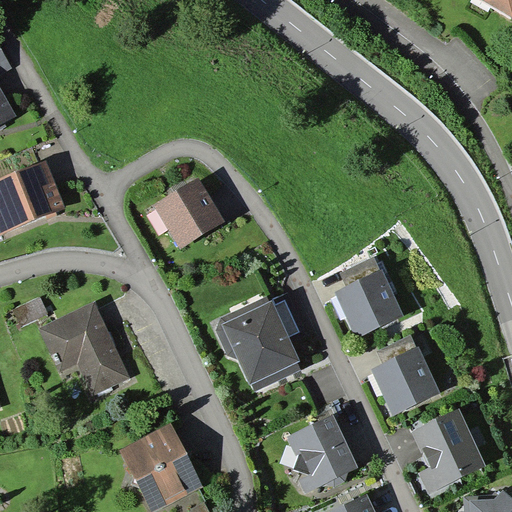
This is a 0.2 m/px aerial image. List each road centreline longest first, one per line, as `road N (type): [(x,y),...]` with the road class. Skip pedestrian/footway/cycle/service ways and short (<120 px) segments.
road 1 (residential): [(414,511),(272,227),(217,160),(191,148),(164,152),(100,192)]
road 2 (tertiary): [(511,304),(474,197),(448,158),(260,0)]
road 3 (residential): [(141,277),(162,303),(233,465),(245,511)]
road 4 (residential): [(0,18),(100,192)]
road 5 (unclassified): [(343,0),(431,65),(473,114)]
road 6 (residential): [(141,277),(84,261),(0,276)]
